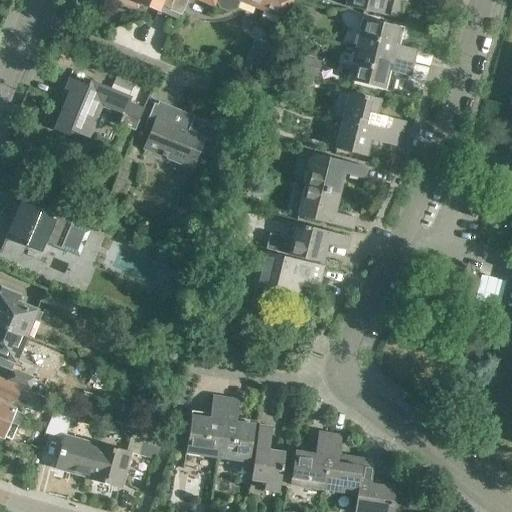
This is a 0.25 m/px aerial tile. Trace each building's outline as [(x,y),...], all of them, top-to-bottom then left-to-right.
[(160,0),(159,6),(169,10),(181,15),(186,0),(198,0),(213,6),(214,0),(215,0),(219,8),(220,9),(223,0),(160,0)] [(223,0),(220,9),(227,11),(235,8),(238,0),(239,0),(284,18),(291,0),(223,0)] [(393,4),(394,0),(407,3),(407,0),(345,0),(344,6),(381,15),(396,19),(399,6),(393,4)] [(354,49),(412,63),(415,50),(394,45),(398,26),(362,17),(354,49)] [(409,76),(412,63),(354,49),(347,80),(384,89),(392,91),(396,77),(387,74),(388,71),(409,76)] [(320,62),(301,56),(301,73),(317,77),(320,62)] [(134,130),(143,108),(128,102),(130,97),(89,80),(87,85),(68,78),(58,101),(64,104),(54,130),(68,136),(70,131),(90,139),(103,107),(123,115),(119,124),(134,130)] [(342,120),(402,135),(405,123),(376,116),(380,100),(349,93),(342,120)] [(210,158),(221,131),(153,103),(142,131),(150,134),(145,147),(190,166),(196,152),(210,158)] [(399,147),(402,135),(342,120),(335,148),(366,156),(370,139),(399,147)] [(305,185),(336,193),(341,173),(364,179),(367,167),(313,154),(305,185)] [(331,212),(336,193),(305,185),(297,216),(352,229),(355,218),(331,212)] [(90,231),(72,224),(20,202),(7,233),(27,241),(24,247),(40,254),(45,244),(79,259),(90,231)] [(296,224),(292,238),(267,233),(264,248),(318,262),(323,244),(347,249),(350,237),(296,224)] [(270,316),(275,291),(280,292),(280,295),(294,298),(299,280),(318,284),(322,269),(263,254),(259,267),(246,264),(242,281),(255,284),(248,311),(270,316)] [(172,269),(165,289),(176,294),(184,274),(172,269)] [(469,316),(475,295),(419,280),(413,302),(469,316)] [(0,325),(25,336),(32,320),(38,322),(41,313),(36,311),(17,303),(20,296),(1,288),(0,289),(0,325)] [(69,313),(73,303),(44,290),(40,301),(69,313)] [(0,355),(14,362),(25,336),(0,325),(0,355)] [(28,389),(33,378),(11,370),(7,380),(28,389)] [(19,386),(20,387),(0,378),(0,395),(14,402),(19,386)] [(216,458),(225,399),(212,397),(208,419),(191,417),(185,454),(216,458)] [(238,401),(225,399),(216,458),(248,462),(254,426),(235,423),(238,401)] [(88,479),(97,446),(64,436),(72,409),(57,403),(46,431),(62,436),(53,469),(88,479)] [(0,435),(10,440),(22,414),(0,404),(0,435)] [(277,493),(283,454),(267,451),(270,428),(258,426),(250,481),(264,483),(263,490),(277,493)] [(322,487),(328,434),(319,433),(316,456),(295,454),(296,453),(294,452),(290,482),(322,487)] [(357,493),(361,457),(338,455),(340,436),(328,434),(322,487),(357,493)] [(142,440),(138,455),(153,460),(157,447),(142,440)] [(98,445),(97,446),(88,479),(88,480),(120,488),(130,454),(98,445)] [(390,511),(391,511),(395,478),(378,476),(377,483),(371,482),(373,459),(361,457),(357,493),(354,511),(390,511)]
